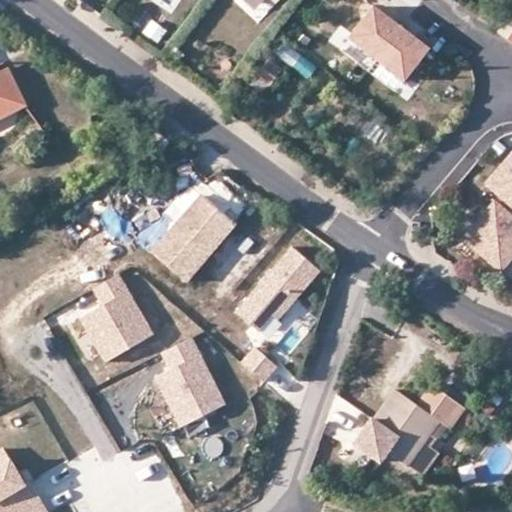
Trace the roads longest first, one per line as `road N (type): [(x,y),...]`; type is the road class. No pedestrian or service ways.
road 1 (tertiary): [(34,0),(370,245)]
road 2 (residential): [(370,245),(281,504),(267,511)]
road 3 (residential): [(509,75),(370,245)]
